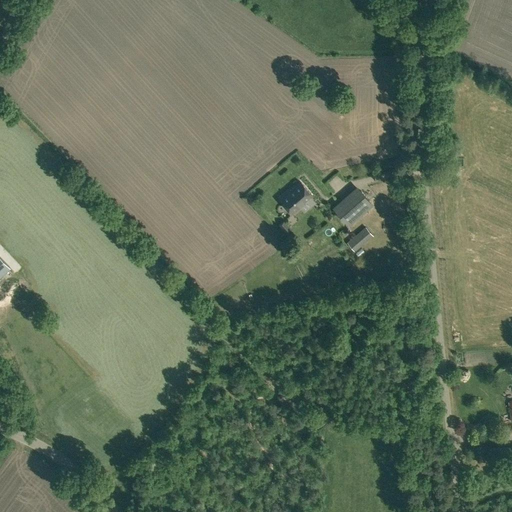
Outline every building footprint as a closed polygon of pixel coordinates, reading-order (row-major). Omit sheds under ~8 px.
[(289,191),(289,190),(280,198),(293,213),(301,207),(300,206),(313,195),(301,181),(289,191)] [(357,185),(333,206),(350,225),(374,204),(357,185)] [(285,233),(290,228),(283,221),(278,226),(285,233)] [(373,235),(366,226),(348,242),(355,251),(373,235)] [(0,274),(9,267),(0,257),(0,274)]
